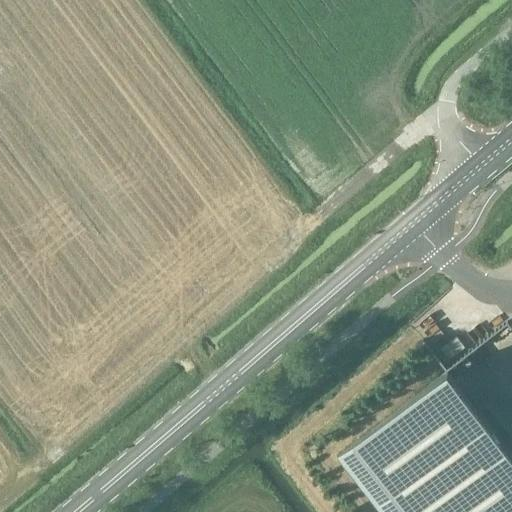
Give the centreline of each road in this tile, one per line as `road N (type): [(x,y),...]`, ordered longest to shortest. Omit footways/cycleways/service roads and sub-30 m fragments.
road 1 (tertiary): [(75,511),(414,221)]
road 2 (tertiary): [(414,221),(511,138)]
road 3 (unclassified): [(414,221),(483,291),(511,289)]
